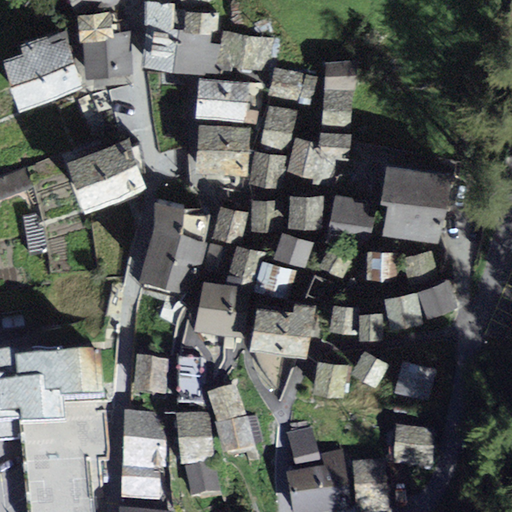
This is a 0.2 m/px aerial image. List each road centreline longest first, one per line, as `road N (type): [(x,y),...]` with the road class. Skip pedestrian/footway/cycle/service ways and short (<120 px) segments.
road 1 (residential): [(109,511),(155,144),(133,69),(134,0)]
road 2 (unclassified): [(425,511),(458,440),(474,337),(511,226)]
